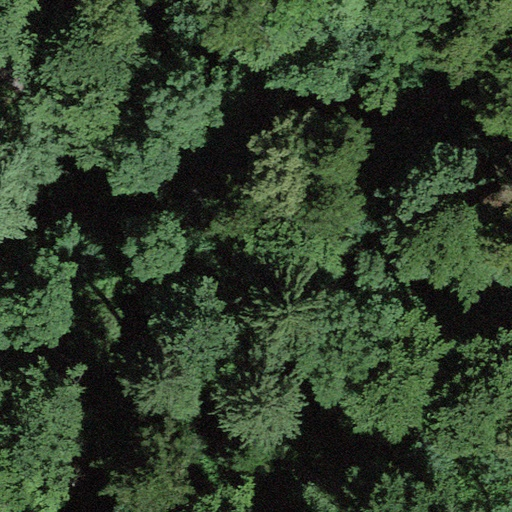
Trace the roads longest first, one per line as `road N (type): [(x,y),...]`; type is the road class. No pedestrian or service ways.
road 1 (track): [(511,349),(377,292),(0,60)]
road 2 (track): [(487,0),(434,74),(423,155),(440,210),(511,324)]
